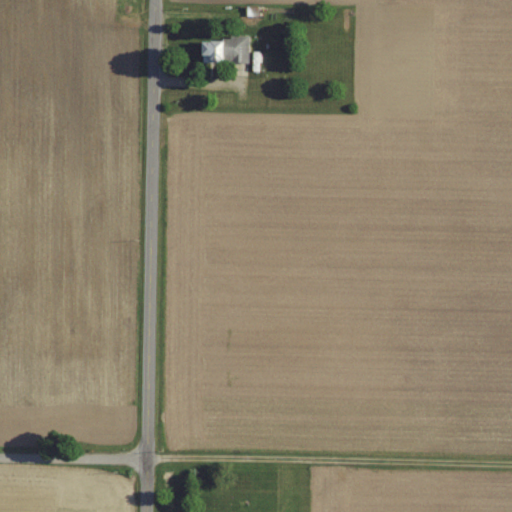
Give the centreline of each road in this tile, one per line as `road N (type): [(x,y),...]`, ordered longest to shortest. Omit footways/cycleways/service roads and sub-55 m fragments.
road 1 (residential): [(143,511),(154,0)]
road 2 (residential): [(145,459),(0,457)]
